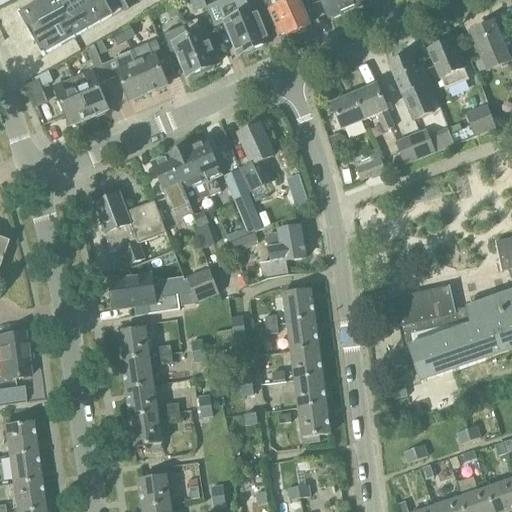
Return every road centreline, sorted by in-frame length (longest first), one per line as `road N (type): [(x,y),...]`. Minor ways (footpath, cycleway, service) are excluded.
road 1 (residential): [(287,72),(332,210),(371,511)]
road 2 (residential): [(91,511),(33,180)]
road 3 (residential): [(33,180),(287,72)]
road 4 (residential): [(287,72),(455,0)]
